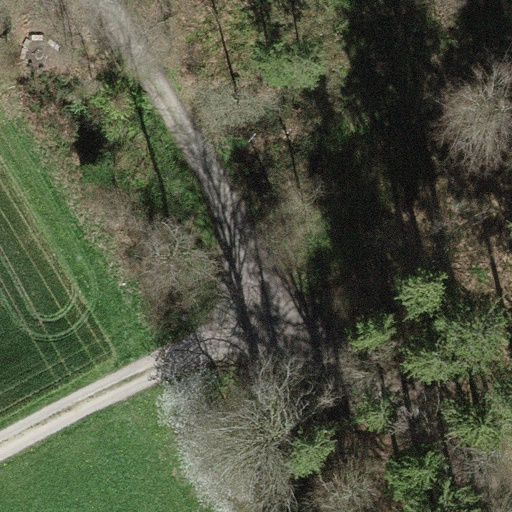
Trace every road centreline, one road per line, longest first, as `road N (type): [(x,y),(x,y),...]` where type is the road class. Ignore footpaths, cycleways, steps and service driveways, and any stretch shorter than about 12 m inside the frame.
road 1 (track): [(283,308),(115,0)]
road 2 (track): [(0,448),(80,401),(283,308)]
road 3 (track): [(503,511),(283,308)]
